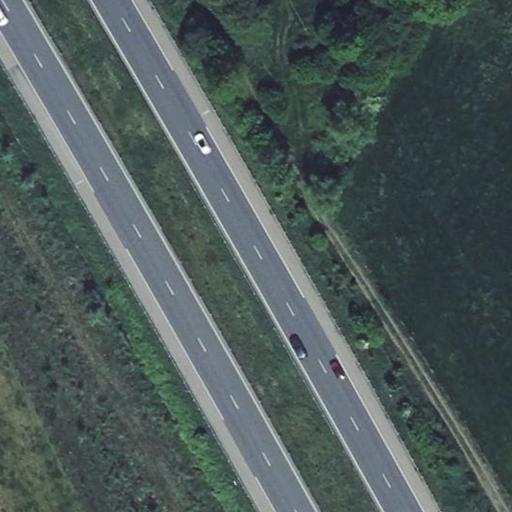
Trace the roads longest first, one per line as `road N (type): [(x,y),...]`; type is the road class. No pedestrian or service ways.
road 1 (track): [(481,511),(174,0)]
road 2 (motorway): [(1,0),(294,511)]
road 3 (motorway): [(403,511),(111,0)]
